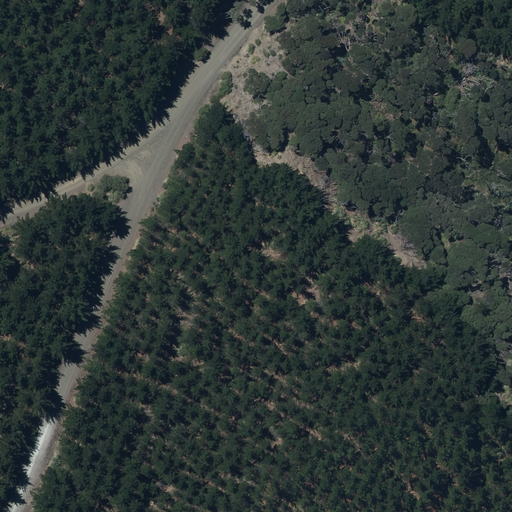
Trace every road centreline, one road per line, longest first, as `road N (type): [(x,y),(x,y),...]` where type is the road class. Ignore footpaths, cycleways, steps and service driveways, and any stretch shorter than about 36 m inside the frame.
road 1 (track): [(261,0),(161,142),(10,511)]
road 2 (track): [(0,209),(161,142)]
